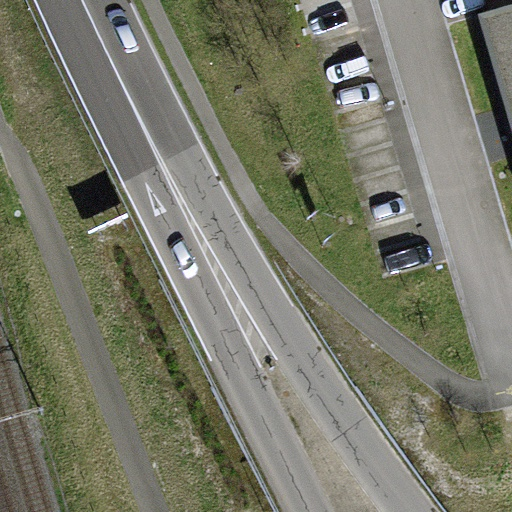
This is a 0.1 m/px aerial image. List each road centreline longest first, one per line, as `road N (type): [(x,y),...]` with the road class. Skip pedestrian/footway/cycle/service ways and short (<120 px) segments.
road 1 (primary): [(242,318),(177,202),(85,0)]
road 2 (primary): [(410,511),(242,318)]
road 3 (primary): [(242,318),(315,511)]
